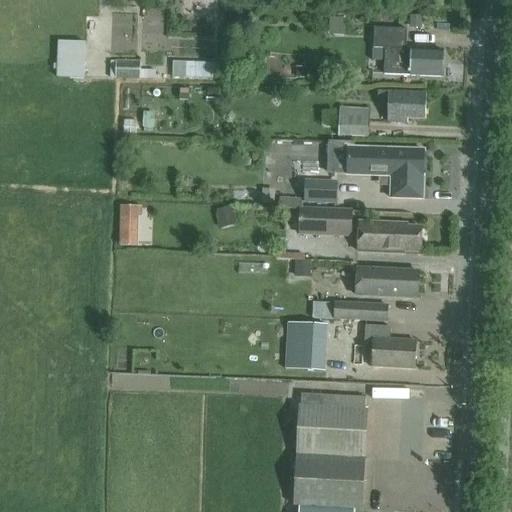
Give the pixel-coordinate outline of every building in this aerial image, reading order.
[(345,18),(330,18),(330,33),(345,33),(345,18)] [(442,78),(443,52),(406,50),(407,30),(374,29),(373,50),(375,50),(375,49),(384,49),(384,50),(385,50),(384,75),(410,76),(410,77),(442,78)] [(91,63),(72,62),(71,79),(90,80),(91,63)] [(116,62),(115,79),(140,80),(140,63),(116,62)] [(216,64),(172,63),(172,80),(215,80),(216,64)] [(425,120),(426,94),(389,92),(388,123),(408,124),(408,120),(425,120)] [(369,110),(340,109),(338,138),(368,140),(369,110)] [(423,200),(424,152),(348,149),(347,176),(391,177),(391,199),(423,200)] [(336,201),(337,172),(296,170),(294,199),(336,201)] [(144,227),(143,203),(120,204),(121,228),(144,227)] [(236,226),(231,208),(215,212),(220,230),(236,226)] [(301,210),(300,234),(359,237),(358,253),(404,255),(404,252),(420,253),(421,228),(407,228),(407,225),(359,223),(359,226),(351,226),(352,212),(301,210)] [(297,276),(313,277),(314,264),(298,263),(297,276)] [(418,299),(419,273),(357,270),(356,296),(418,299)] [(335,304),(335,320),(387,323),(387,307),(335,304)] [(415,344),(416,342),(397,341),(390,340),(391,328),(366,327),(364,344),(374,345),(373,369),(376,369),(376,368),(384,369),(392,370),(392,369),(413,371),(414,371),(415,354),(415,344)] [(330,369),(345,368),(343,335),(328,336),(330,369)] [(355,511),(356,509),(361,509),(367,410),(365,410),(366,398),(301,395),(300,407),(299,407),(294,506),(300,506),(300,511),(355,511)] [(374,399),(375,409),(392,407),(390,397),(374,399)]
